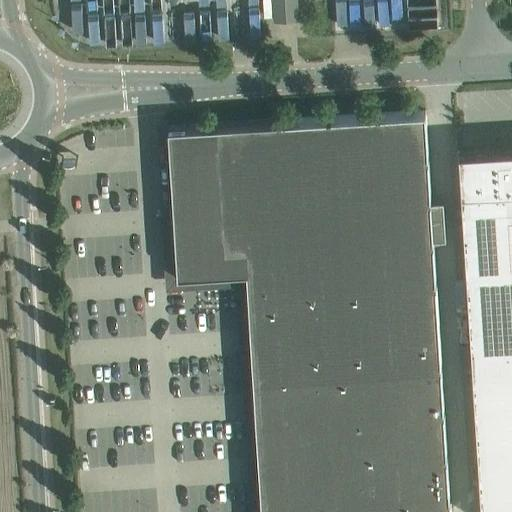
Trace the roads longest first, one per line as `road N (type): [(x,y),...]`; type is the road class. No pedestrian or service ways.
road 1 (secondary): [(37,511),(21,226),(25,141)]
road 2 (unclassified): [(482,68),(200,86)]
road 3 (unclassified): [(200,86),(82,79),(39,66)]
road 4 (unclassified): [(41,118),(200,86)]
